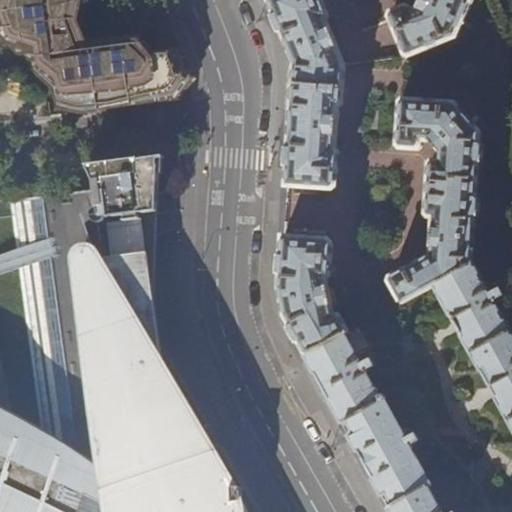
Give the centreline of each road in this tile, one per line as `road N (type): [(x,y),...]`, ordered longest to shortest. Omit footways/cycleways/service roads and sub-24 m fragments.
road 1 (tertiary): [(354,511),(284,389),(247,299),(259,68),(234,0)]
road 2 (tertiary): [(191,0),(224,96),(216,288),(223,336),(316,511)]
